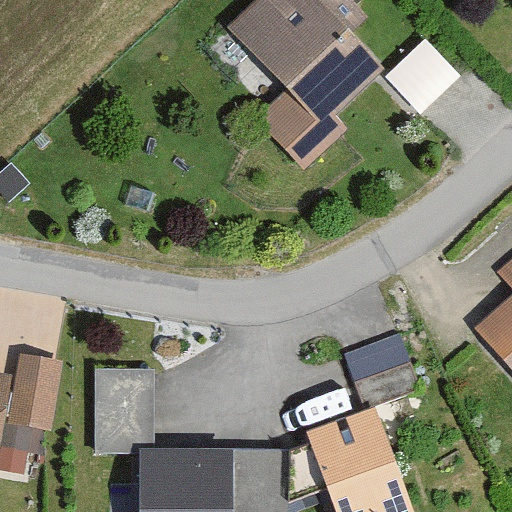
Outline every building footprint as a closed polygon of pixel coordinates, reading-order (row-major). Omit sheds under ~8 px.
[(404,86),(338,0),(268,0),(230,35),(284,92),(247,132),(308,184),(404,86)] [(511,275),(504,282),(511,293),(511,313),(479,340),(511,377),(511,275)] [(439,406),(422,335),(346,362),(365,414),(305,441),(332,511),(411,511),(384,428),(439,406)] [(70,365),(0,358),(0,505),(6,506),(6,454),(65,452),(70,365)] [(154,442),(157,361),(94,359),(91,440),(154,442)] [(242,511),(243,462),(143,460),(144,511),(242,511)]
